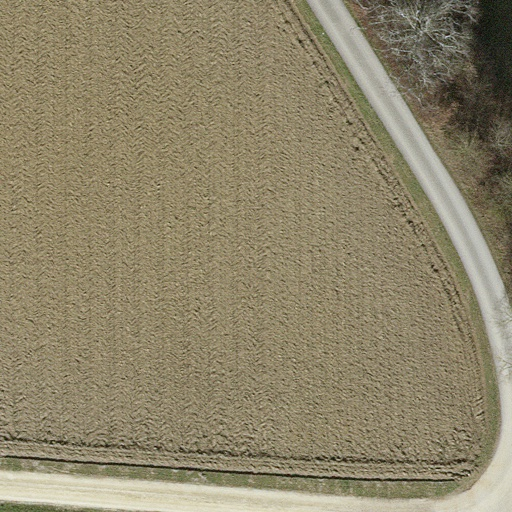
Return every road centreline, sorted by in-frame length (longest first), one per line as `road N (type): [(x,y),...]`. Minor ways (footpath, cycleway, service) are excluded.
road 1 (track): [(328,0),(467,228),(511,361)]
road 2 (track): [(0,479),(397,511)]
